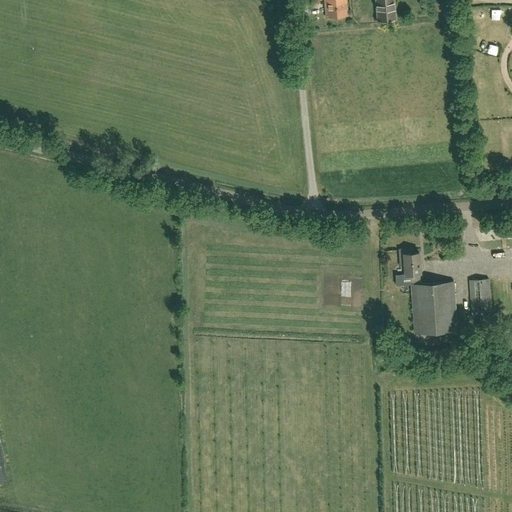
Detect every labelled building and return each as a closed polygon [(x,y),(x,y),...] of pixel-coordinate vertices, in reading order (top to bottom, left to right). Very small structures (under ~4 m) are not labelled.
[(346,0),(324,0),(326,17),(348,15),(346,3),(347,3),(346,0)] [(376,0),(378,20),(395,18),(393,0),(376,0)] [(406,284),(411,284),(414,333),(457,330),(454,281),(420,283),(420,273),(419,251),(412,252),(412,248),(400,249),(401,265),(405,265),(405,274),(406,284)] [(469,280),(472,310),(491,309),(489,278),(469,280)] [(420,365),(450,363),(449,348),(420,349),(420,350),(402,351),(403,363),(405,363),(405,362),(420,361),(420,365)]
